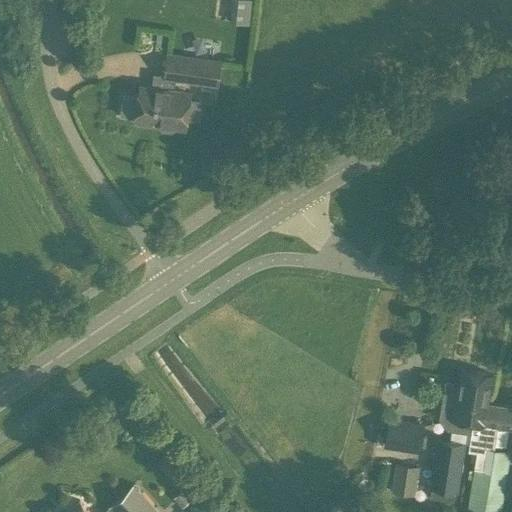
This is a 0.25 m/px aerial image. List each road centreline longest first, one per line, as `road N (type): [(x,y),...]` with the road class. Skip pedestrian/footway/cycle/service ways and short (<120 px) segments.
road 1 (unclassified): [(170,281),(64,121),(47,71),(52,0)]
road 2 (secondary): [(291,202),(511,83)]
road 3 (unclassified): [(291,202),(368,270),(511,295)]
road 4 (secondary): [(0,400),(170,281)]
road 5 (secondary): [(170,281),(291,202)]
